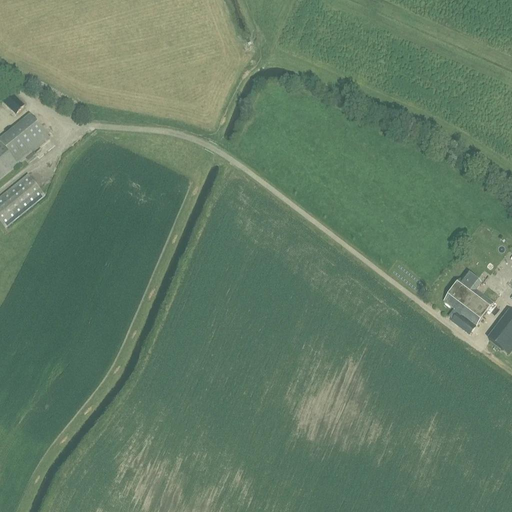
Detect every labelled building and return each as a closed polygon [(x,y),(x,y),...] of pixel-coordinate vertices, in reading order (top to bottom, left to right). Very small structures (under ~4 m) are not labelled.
[(0,96),(0,100),(15,115),(23,106),(6,90),(0,96)] [(0,143),(17,165),(48,139),(29,116),(0,139),(0,143)] [(0,178),(17,165),(0,143),(0,178)] [(0,198),(0,224),(4,229),(44,197),(27,176),(0,198)] [(493,304),(476,292),(481,285),(466,273),(444,303),(454,310),(451,315),(455,318),(452,322),(469,336),(475,328),(460,317),(461,316),(476,327),(493,304)] [(488,341),(507,356),(511,350),(511,314),(510,313),(488,341)]
